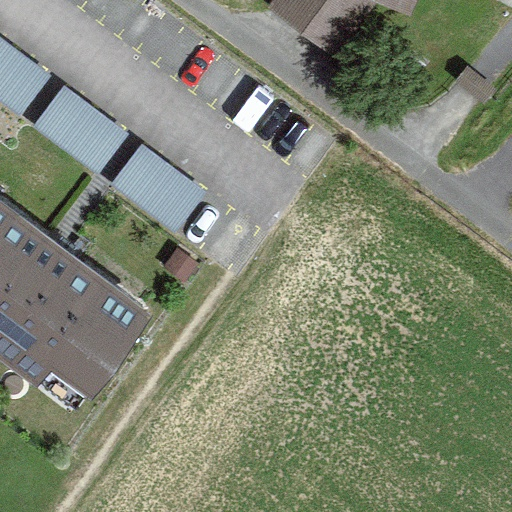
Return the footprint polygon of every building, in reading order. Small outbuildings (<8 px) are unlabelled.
[(322,71),(366,11),(342,0),(272,0),(254,24),(322,71)] [(511,0),(342,0),(366,11),(390,22),(400,0),(485,0),(511,12),(511,0)] [(0,36),(0,91),(34,104),(53,58),(0,36)] [(36,122),(102,168),(131,126),(66,81),(36,122)] [(113,185),(188,227),(213,181),(138,140),(113,185)] [(139,326),(0,227),(0,363),(75,416),(139,326)]
